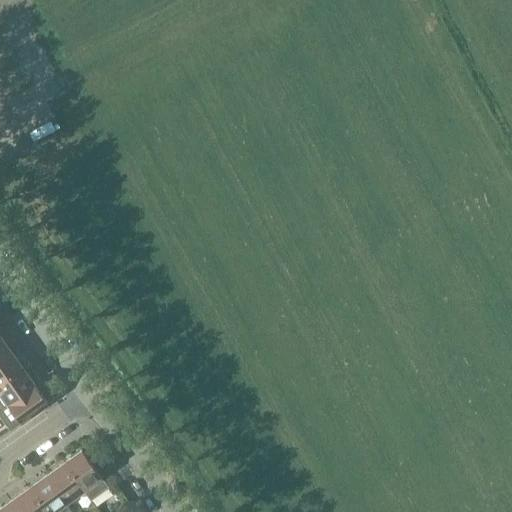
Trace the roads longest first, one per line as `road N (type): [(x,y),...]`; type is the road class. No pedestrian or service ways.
road 1 (residential): [(95,410),(0,278)]
road 2 (residential): [(172,511),(95,410)]
